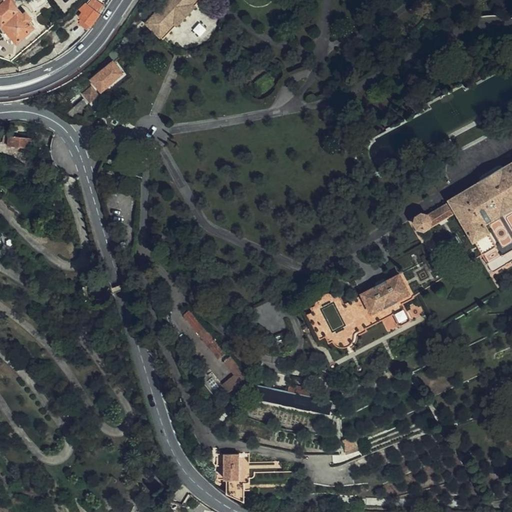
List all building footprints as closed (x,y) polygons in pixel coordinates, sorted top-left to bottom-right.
[(0,0),(0,28),(9,40),(27,25),(23,19),(26,17),(22,11),(19,13),(12,5),(9,0),(0,0)] [(29,10),(44,0),(43,0),(27,0),(24,2),(29,10)] [(92,0),(89,5),(98,11),(103,4),(97,0),(92,0)] [(192,0),(161,0),(155,7),(157,10),(143,25),(157,38),(171,23),(173,25),(174,26),(191,7),(190,7),(188,4),(192,0)] [(89,25),(92,27),(96,20),(101,13),(98,11),(89,5),(85,2),(77,8),(81,12),(77,16),(79,18),(77,20),(78,21),(77,23),(86,30),(89,25)] [(171,23),(157,38),(159,40),(173,25),(171,23)] [(131,46),(125,38),(107,59),(105,58),(86,78),(98,93),(119,76),(110,64),(131,46)] [(274,84),(267,74),(254,83),(262,93),(274,84)] [(87,103),(94,97),(85,86),(78,92),(87,103)] [(102,104),(108,100),(104,95),(99,99),(102,104)] [(69,117),(84,105),(80,100),(65,112),(69,117)] [(30,149),(31,139),(8,136),(7,146),(30,149)] [(511,163),(501,170),(501,169),(479,182),(480,184),(464,193),(463,192),(448,201),(449,203),(427,217),(419,215),(414,218),(413,225),(416,231),(422,233),(454,214),(467,235),(473,243),(473,242),(493,274),(507,265),(483,225),(498,216),(499,217),(511,208),(511,163)] [(479,182),(501,169),(499,166),(477,179),(479,182)] [(410,298),(398,277),(341,305),(335,295),(332,297),(328,295),(323,294),(317,296),(315,298),(313,301),(312,303),(311,307),(306,310),(308,314),(303,316),(317,342),(322,339),(324,343),(329,341),(333,343),(336,344),(339,345),(345,343),(349,340),(351,333),(390,314),(396,326),(407,320),(399,303),(410,298)] [(114,292),(113,286),(109,281),(104,279),(98,278),(92,279),(87,284),(85,290),(85,296),(86,300),(90,304),(95,307),(101,307),(105,306),(109,303),(112,300),(114,292)] [(214,360),(222,354),(201,329),(202,328),(188,310),(181,316),(200,341),(199,341),(214,360)] [(244,377),(227,356),(219,363),(229,376),(218,386),(224,394),(244,377)] [(284,393),(314,399),(315,393),(286,386),(284,393)] [(255,387),(252,398),(253,398),(253,401),(326,416),(329,402),(314,399),(284,393),(255,387)] [(360,448),(356,437),(342,440),(345,452),(360,448)] [(229,462),(230,499),(247,505),(246,482),(243,482),(242,461),(229,462)] [(202,503),(192,494),(185,503),(195,511),(198,511),(207,511),(211,508),(202,503)]
